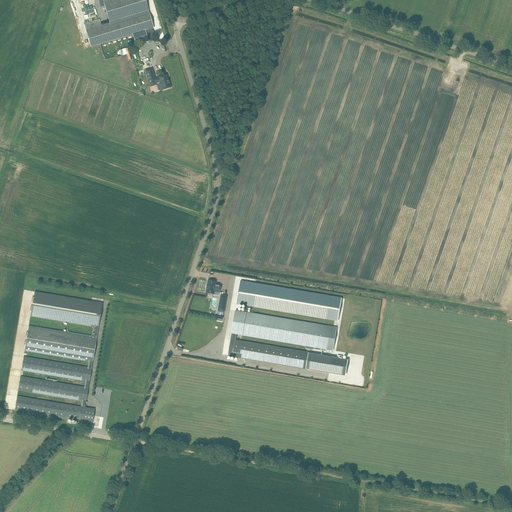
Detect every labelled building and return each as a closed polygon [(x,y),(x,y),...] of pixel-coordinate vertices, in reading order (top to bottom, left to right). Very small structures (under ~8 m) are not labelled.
[(103,0),(110,23),(101,25),(99,19),(85,23),(92,46),(133,34),(135,42),(150,37),(155,36),(152,28),(153,28),(144,0),(103,0)] [(145,70),(150,86),(157,84),(156,82),(159,81),(162,90),(171,87),(169,82),(168,82),(166,75),(158,78),(155,79),(153,72),(146,74),(145,70)] [(206,293),(213,294),(213,291),(219,292),(220,286),(215,285),(215,282),(208,281),(207,285),(206,288),(206,293)] [(240,281),(236,304),(246,305),(244,312),(248,313),(249,306),(338,321),(342,298),(240,281)] [(78,423),(92,425),(95,409),(85,408),(102,303),(35,291),(30,317),(94,327),(92,337),(29,326),(25,351),(88,362),(88,367),(24,356),(21,371),(85,381),(84,387),(20,376),(18,390),(82,401),(81,407),(17,396),(15,410),(79,421),(78,423)] [(220,296),(218,311),(224,312),(227,297),(220,296)] [(235,311),(228,355),(340,374),(343,359),(236,340),(237,334),(326,350),(326,353),(331,354),(332,351),(333,351),(337,328),(248,313),(244,312),(235,311)]
